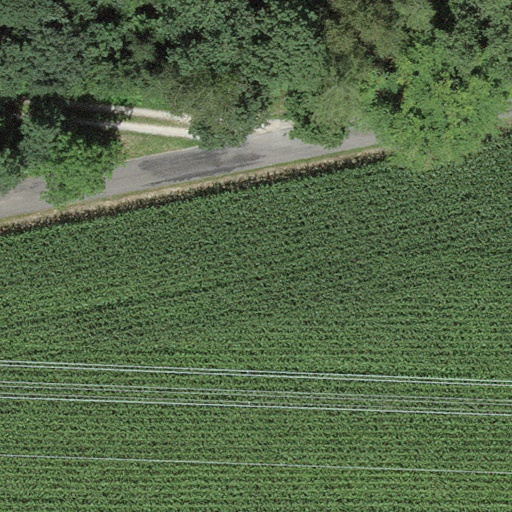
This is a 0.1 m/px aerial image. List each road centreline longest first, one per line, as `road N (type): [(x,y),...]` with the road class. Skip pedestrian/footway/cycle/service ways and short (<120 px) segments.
road 1 (track): [(0,198),(259,154),(511,97)]
road 2 (track): [(0,113),(215,136),(259,154)]
